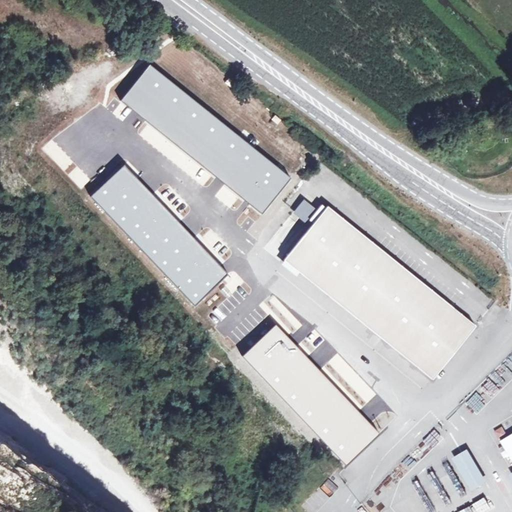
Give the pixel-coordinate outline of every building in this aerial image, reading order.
[(183,29),(173,22),(170,26),(180,33),(183,29)] [(139,56),(110,91),(245,202),(262,215),(291,179),(139,56)] [(234,82),(229,78),(225,83),(230,87),(234,82)] [(281,120),(276,116),(272,120),(278,124),(281,120)] [(123,169),(92,201),(197,307),(229,276),(123,169)] [(330,172),(327,178),(341,185),(344,179),(330,172)] [(328,207),(303,238),(285,260),(432,380),(453,354),(469,335),(476,326),(371,241),(347,222),(328,207)] [(143,292),(161,274),(132,246),(115,264),(143,292)] [(279,324),(247,355),(352,462),(384,430),(279,324)] [(192,356),(212,383),(228,371),(208,344),(192,356)] [(511,436),(502,443),(511,460),(511,436)] [(465,450),(452,458),(473,490),(486,481),(465,450)] [(365,502),(371,511),(399,511),(394,505),(387,511),(375,495),(365,502)] [(486,499),(471,507),(473,511),(479,511),(490,506),(486,499)]
